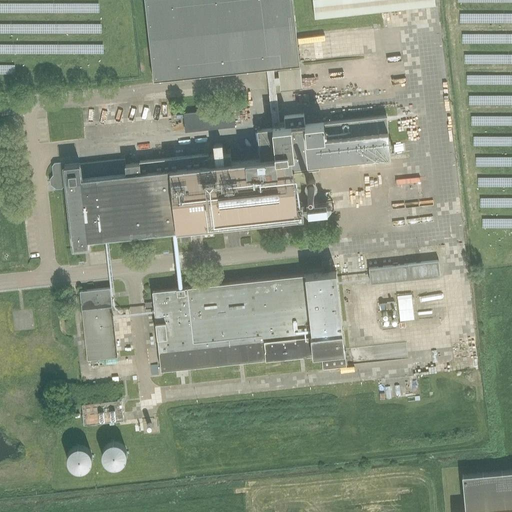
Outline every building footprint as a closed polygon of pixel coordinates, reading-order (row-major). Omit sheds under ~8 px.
[(299,0),(152,0),(159,77),(273,66),(275,90),(305,87),(303,64),(305,64),(299,0)] [(439,0),(314,0),(315,16),(440,6),(439,0)] [(227,111),(187,112),(187,129),(228,127),(227,111)] [(306,183),(306,184),(306,185),(307,186),(307,187),(308,187),(308,188),(309,188),(310,189),(311,189),(312,188),(313,188),(314,188),(315,187),(315,186),(315,185),(316,184),(315,183),(315,182),(315,181),(314,181),(313,180),(312,180),(312,179),(311,179),(310,180),(309,180),(308,180),(307,181),(307,182),(306,183)] [(375,281),(444,275),(442,260),(370,266),(371,276),(375,276),(375,281)] [(356,348),(349,270),(156,286),(162,367),(312,354),(312,357),(324,356),(324,367),(351,365),(350,348),(356,348)] [(89,359),(120,357),(115,287),(84,289),(89,359)] [(400,294),(402,319),(416,319),(415,293),(400,294)] [(85,423),(124,421),(123,400),(84,402),(85,423)] [(111,463),(133,464),(133,442),(111,442),(111,463)] [(78,443),(71,463),(94,470),(100,450),(78,443)] [(465,511),(511,511),(511,470),(462,475),(465,511)]
